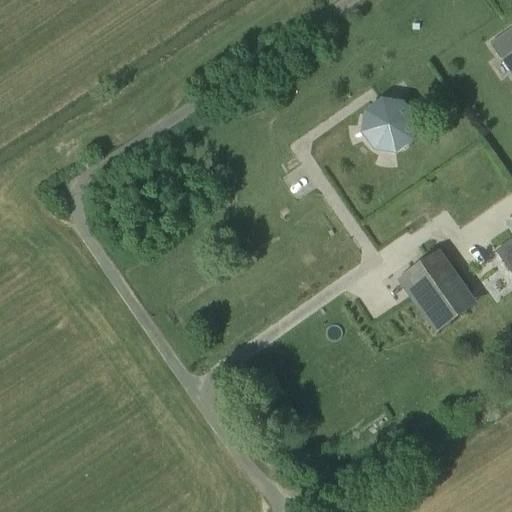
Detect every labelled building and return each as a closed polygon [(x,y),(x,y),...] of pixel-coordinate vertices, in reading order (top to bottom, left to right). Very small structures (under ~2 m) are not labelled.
[(511,30),(493,43),(511,70),(511,30)] [(404,103),(383,101),(366,113),(363,134),(376,151),(397,154),(410,145),(414,142),(418,120),(404,103)] [(214,175),(210,169),(205,172),(209,178),(214,175)] [(511,240),(496,251),(511,274),(511,240)] [(439,252),(397,281),(425,321),(467,292),(439,252)]
